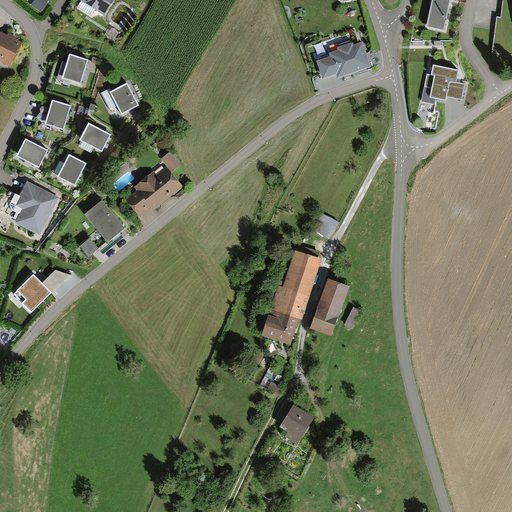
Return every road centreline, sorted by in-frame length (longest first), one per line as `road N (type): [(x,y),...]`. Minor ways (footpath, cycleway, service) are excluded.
road 1 (residential): [(0,372),(74,292),(289,117),(330,94),(394,76)]
road 2 (unclassified): [(447,511),(398,311),(402,149)]
road 3 (track): [(299,366),(335,240),(383,155),(401,144)]
road 4 (residential): [(0,150),(38,54),(26,21),(0,0)]
road 5 (track): [(299,366),(224,511)]
road 6 (track): [(365,511),(332,464),(299,366)]
